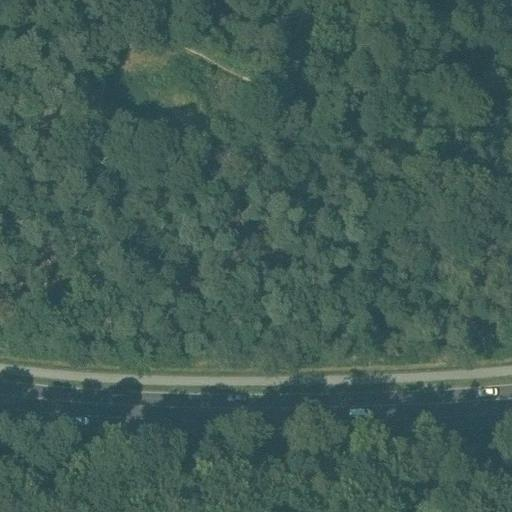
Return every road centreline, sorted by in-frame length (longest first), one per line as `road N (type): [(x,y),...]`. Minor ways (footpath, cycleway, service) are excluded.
road 1 (primary): [(511,397),(257,409),(0,393)]
road 2 (track): [(104,0),(511,213)]
